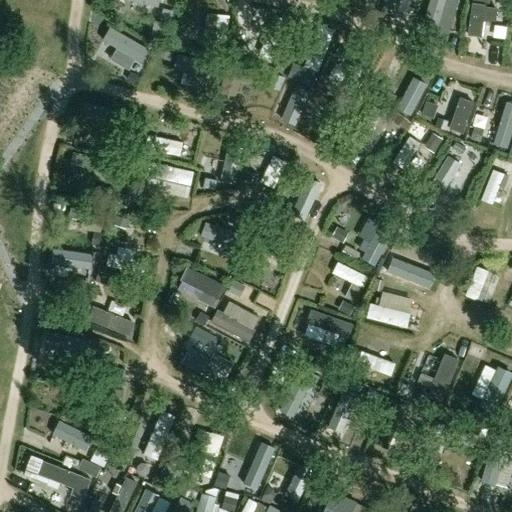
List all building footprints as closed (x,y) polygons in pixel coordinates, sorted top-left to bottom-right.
[(497,38),(502,1),(496,0),(486,0),(482,36),(497,38)] [(133,28),(128,39),(156,52),(161,41),(133,28)] [(189,58),(204,64),(209,52),(193,46),(189,58)] [(429,107),(442,79),(429,73),(416,101),(429,107)] [(468,114),(480,119),(491,90),(478,85),(468,114)] [(463,91),(460,109),(470,110),(473,92),(463,91)] [(364,134),(374,143),(399,115),(389,106),(364,134)] [(486,121),(498,125),(502,113),(489,109),(486,121)] [(408,157),(419,164),(435,138),(424,131),(408,157)] [(169,147),(188,148),(189,135),(170,135),(169,147)] [(461,151),(446,181),(459,187),(473,157),(461,151)] [(246,173),(247,154),(233,153),(231,172),(246,173)] [(171,160),(169,176),(207,181),(210,165),(171,160)] [(508,200),(511,189),(511,165),(507,164),(496,195),(508,200)] [(230,247),(233,239),(241,243),(248,226),(228,219),(219,243),(230,247)] [(387,228),(374,252),(390,260),(402,236),(387,228)] [(439,281),(444,268),(405,254),(400,267),(439,281)] [(351,258),(346,269),(380,283),(384,271),(351,258)] [(234,291),(239,279),(204,263),(199,274),(234,291)] [(395,301),(420,305),(422,295),(397,290),(395,301)] [(263,336),(276,315),(242,295),(230,317),(263,336)] [(383,302),(382,315),(423,319),(425,306),(383,302)] [(113,317),(141,330),(147,317),(119,304),(113,317)] [(96,347),(97,335),(70,331),(68,342),(96,347)] [(376,347),(373,358),(405,368),(409,357),(376,347)] [(449,358),(448,368),(465,371),(467,360),(449,358)] [(213,469),(225,473),(239,432),(227,428),(213,469)] [(261,481),(273,485),(287,445),(269,439),(263,459),(268,461),(261,481)] [(70,494),(83,499),(91,479),(42,459),(36,474),(49,479),(72,488),(70,494)] [(314,463),(300,490),(313,497),(326,469),(314,463)] [(351,511),(355,504),(332,493),(331,494),(320,489),(315,500),(326,505),(322,511),(351,511)]
